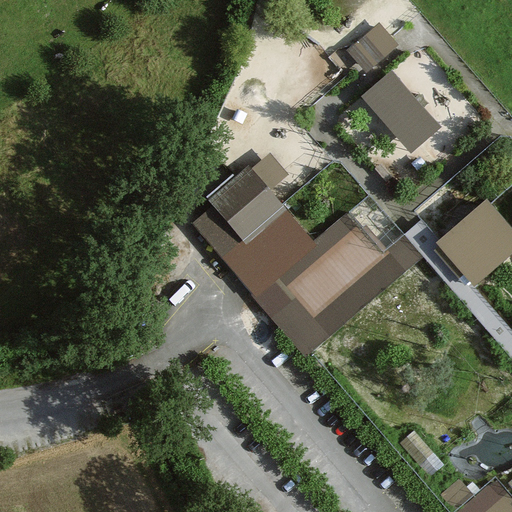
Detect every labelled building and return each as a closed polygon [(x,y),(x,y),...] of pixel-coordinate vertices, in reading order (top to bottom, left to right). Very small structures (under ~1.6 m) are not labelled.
[(310,119),(415,29),(397,8),(292,98),(310,119)] [(361,101),(414,157),(445,128),(392,72),(361,101)] [(511,255),(511,234),(488,206),(445,241),(479,282),(511,255)] [(365,303),(351,287),(394,252),(358,209),(281,272),(318,315),(330,305),(343,321),(365,303)] [(511,511),(511,492),(488,511),(511,511)]
